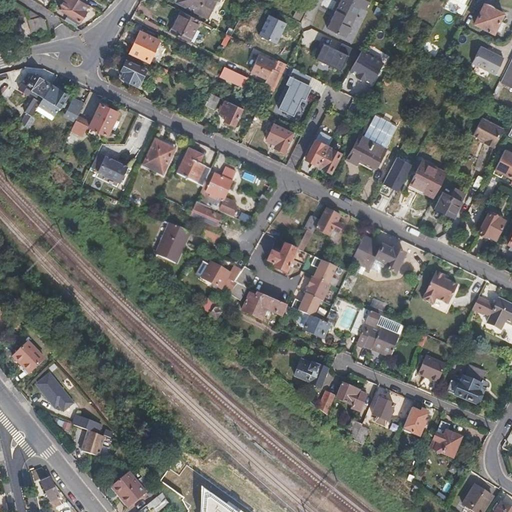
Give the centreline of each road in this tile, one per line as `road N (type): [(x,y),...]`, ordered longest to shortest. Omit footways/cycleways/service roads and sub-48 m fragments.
road 1 (residential): [(293,177),(511,284)]
road 2 (residential): [(85,74),(293,177)]
road 3 (residential): [(344,364),(500,431)]
